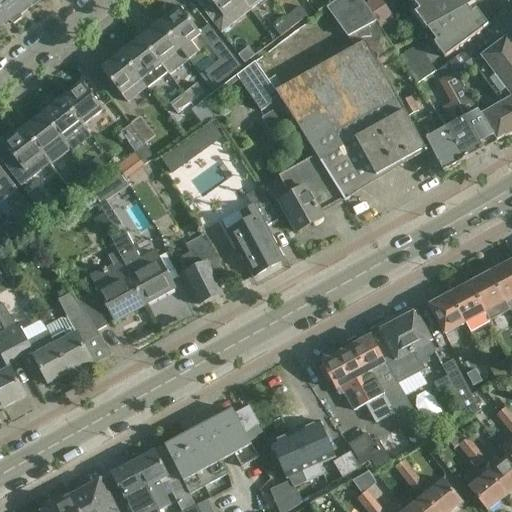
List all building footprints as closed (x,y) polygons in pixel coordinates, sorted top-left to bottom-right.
[(33,7),(27,0),(0,0),(0,8),(12,24),(13,25),(17,28),(25,22),(23,17),(22,16),(33,7)] [(245,3),(242,0),(210,0),(214,5),(204,12),(218,30),(228,22),(225,19),(245,3)] [(242,0),(245,3),(251,11),(265,0),(242,0)] [(339,0),(322,0),(323,0),(329,8),(336,3),(339,0)] [(390,14),(380,0),(376,0),(368,5),(379,22),(390,14)] [(485,30),(470,8),(477,4),(473,0),(408,0),(416,11),(412,14),(425,32),(429,30),(437,42),(435,44),(446,59),(485,30)] [(0,32),(12,24),(0,8),(0,32)] [(180,9),(160,25),(181,52),(189,62),(199,54),(192,44),(201,37),(180,9)] [(295,28),(308,18),(301,9),(288,19),(295,28)] [(295,28),(288,19),(275,29),(282,38),(295,28)] [(189,62),(181,52),(160,25),(141,40),(162,67),(168,74),(170,77),(189,62)] [(504,87),(511,98),(511,41),(509,37),(473,63),(478,70),(476,71),(495,94),(504,87)] [(141,40),(122,55),(143,82),(148,88),(149,89),(168,74),(162,67),(141,40)] [(215,88),(241,68),(220,40),(210,49),(220,62),(204,74),(215,88)] [(425,55),(419,46),(401,58),(407,67),(425,55)] [(255,57),(250,50),(240,58),(245,65),(255,57)] [(478,70),(473,63),(465,52),(449,64),(462,81),(476,71),(478,70)] [(148,88),(143,82),(122,55),(102,70),(128,104),(148,88)] [(425,55),(407,67),(413,76),(431,64),(425,55)] [(263,113),(280,100),(256,63),(236,77),(263,113)] [(413,76),(419,85),(437,73),(431,64),(413,76)] [(438,82),(451,107),(446,110),(448,114),(447,114),(454,125),(447,129),(465,162),(497,144),(496,144),(481,117),(478,113),(464,88),(455,73),(449,65),(441,70),(446,77),(438,82)] [(83,85),(62,101),(83,128),(90,136),(110,120),(83,85)] [(193,105),(206,95),(198,85),(185,96),(193,105)] [(495,94),(503,104),(481,117),(496,144),(507,137),(508,138),(511,136),(511,98),(504,87),(495,94)] [(193,105),(185,96),(172,106),(179,116),(180,116),(180,115),(193,105)] [(401,102),(409,116),(418,111),(410,97),(401,102)] [(64,143),(83,128),(62,101),(55,106),(51,101),(39,111),(43,116),(64,143)] [(71,152),(64,143),(43,116),(24,131),(45,158),(51,167),(71,152)] [(130,127),(144,146),(155,137),(141,119),(130,127)] [(445,173),(465,162),(447,129),(440,133),(434,122),(425,127),(423,122),(418,125),(445,173)] [(191,138),(202,153),(222,138),(212,124),(191,138)] [(135,153),(144,146),(130,127),(120,135),(135,153)] [(45,158),(24,131),(15,138),(12,134),(2,142),(5,145),(3,147),(24,174),(45,158)] [(145,166),(155,160),(146,146),(136,152),(145,166)] [(172,174),(182,167),(172,152),(161,160),(172,174)] [(335,186),(316,157),(279,177),(291,197),(280,204),(298,235),(324,221),(313,201),(335,186)] [(84,170),(92,180),(105,169),(98,160),(84,170)] [(92,180),(84,170),(71,180),(79,190),(92,180)] [(0,204),(16,192),(0,172),(0,204)] [(102,204),(128,187),(119,173),(93,190),(102,204)] [(38,189),(27,197),(41,216),(52,208),(38,189)] [(82,201),(90,211),(99,205),(91,194),(82,201)] [(241,214),(240,212),(223,221),(253,278),(285,262),(267,228),(280,220),(267,200),(241,214)] [(24,220),(29,226),(39,218),(35,212),(24,220)] [(114,229),(105,214),(94,221),(103,236),(114,229)] [(137,294),(145,307),(176,291),(155,252),(140,259),(125,231),(111,239),(118,252),(124,262),(140,292),(137,294)] [(185,251),(188,256),(181,259),(189,273),(186,275),(201,305),(222,294),(218,284),(228,279),(217,259),(205,240),(185,251)] [(145,307),(137,294),(140,292),(124,262),(118,252),(109,257),(114,266),(91,279),(115,323),(145,307)] [(506,303),(511,299),(511,268),(510,264),(501,269),(499,266),(489,271),(506,303)] [(471,285),(486,314),(506,303),(489,271),(478,277),(480,280),(471,285)] [(465,325),(470,334),(491,323),(486,314),(471,285),(461,291),(459,287),(448,293),(465,325)] [(47,328),(56,346),(71,374),(92,362),(84,348),(100,340),(96,333),(76,303),(68,290),(58,295),(61,300),(59,302),(69,321),(61,320),(47,328)] [(445,335),(465,325),(448,293),(439,298),(441,302),(430,307),(445,335)] [(89,296),(76,303),(96,333),(109,326),(89,296)] [(5,333),(20,361),(34,354),(19,326),(17,327),(3,304),(0,305),(0,322),(6,333),(5,333)] [(371,338),(386,365),(387,367),(390,366),(400,384),(425,371),(423,367),(431,362),(428,358),(437,354),(431,344),(432,344),(416,315),(381,334),(371,338)] [(5,333),(0,335),(0,353),(7,368),(20,361),(5,333)] [(390,366),(387,367),(386,365),(371,338),(323,364),(325,368),(322,369),(328,382),(331,381),(340,397),(345,394),(355,413),(367,406),(377,425),(396,415),(398,419),(414,411),(412,406),(400,384),(390,366)] [(48,386),(71,374),(56,346),(33,358),(48,386)] [(443,373),(464,413),(468,422),(477,417),(483,413),(455,360),(443,367),(446,371),(443,373)] [(511,374),(511,365),(509,360),(500,365),(506,377),(511,374)] [(467,375),(473,386),(481,382),(475,370),(467,375)] [(0,376),(0,400),(5,409),(25,398),(11,371),(0,376)] [(497,417),(506,427),(511,421),(511,416),(506,409),(500,401),(491,408),(497,417)] [(188,489),(191,496),(228,476),(224,462),(235,456),(242,468),(259,459),(246,435),(259,425),(250,407),(235,415),(233,411),(216,420),(219,426),(208,432),(205,426),(166,447),(188,489)] [(446,421),(457,427),(464,413),(452,408),(446,421)] [(288,478),(288,479),(304,472),(306,477),(309,483),(326,476),(323,469),(321,466),(321,465),(336,458),(321,424),(321,423),(320,424),(273,444),(288,478)] [(368,435),(349,446),(362,467),(372,462),(378,472),(392,464),(379,443),(374,446),(368,435)] [(460,447),(468,457),(477,449),(468,440),(460,447)] [(477,449),(468,457),(479,469),(487,462),(477,449)] [(133,465),(147,490),(170,478),(155,452),(133,465)] [(351,453),(334,464),(343,479),(361,468),(351,453)] [(507,498),(511,494),(511,465),(507,459),(488,474),(507,498)] [(396,470),(404,480),(413,472),(405,462),(396,470)] [(111,477),(125,502),(126,501),(129,506),(128,507),(130,511),(158,511),(147,490),(133,465),(112,476),(111,477)] [(369,472),(354,482),(362,493),(376,482),(369,472)] [(413,472),(404,480),(415,492),(423,484),(413,472)] [(487,511),(489,511),(507,498),(488,474),(470,489),(487,511)] [(119,511),(103,481),(101,482),(99,481),(94,484),(93,486),(89,489),(100,511),(119,511)] [(271,491),(279,511),(289,511),(303,504),(291,482),(271,491)] [(445,483),(426,498),(437,511),(455,511),(464,506),(445,483)] [(78,511),(100,511),(89,489),(82,492),(80,491),(75,494),(75,496),(73,497),(71,498),(78,511)] [(188,489),(175,496),(182,511),(190,511),(197,509),(197,507),(191,496),(188,489)] [(359,500),(367,510),(375,502),(367,493),(359,500)] [(58,511),(78,511),(71,498),(70,499),(68,500),(66,499),(61,502),(60,504),(56,507),(58,511)] [(437,511),(426,498),(408,511),(437,511)] [(213,511),(208,502),(197,507),(197,509),(199,511),(213,511)] [(383,511),(375,502),(367,510),(369,511),(383,511)]
